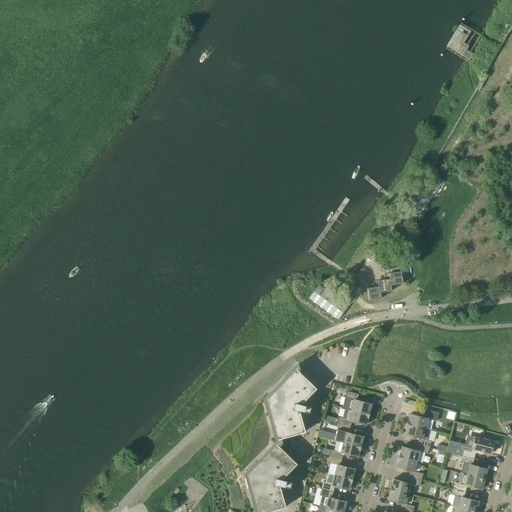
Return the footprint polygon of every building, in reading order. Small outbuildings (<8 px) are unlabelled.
[(443,181),(431,173),(408,206),(420,214),(443,181)] [(383,270),(388,270),(389,279),(377,281),(378,286),(367,288),(369,300),(381,298),(380,295),(382,295),(382,292),(391,291),(390,285),(402,283),(402,278),(406,277),(404,266),(383,270)] [(338,320),(339,318),(348,306),(318,285),(309,298),(338,320)] [(267,396),(265,402),(272,426),(274,426),(278,439),(304,432),(299,413),(300,411),(309,413),(311,408),(301,405),(302,403),(316,389),(295,368),(267,396)] [(348,398),(345,408),(368,414),(371,404),(357,400),(358,394),(346,391),(345,398),(348,398)] [(340,417),(338,424),(350,427),(352,421),(366,425),(368,414),(345,408),(343,418),(340,417)] [(433,421),(436,421),(438,413),(426,410),(424,418),(410,414),(407,424),(425,429),(430,430),(433,421)] [(321,429),(335,433),(339,419),(325,415),(321,429)] [(349,433),(350,427),(338,424),(336,430),(337,430),(334,441),(343,443),(343,442),(360,447),(363,436),(349,433)] [(430,430),(425,429),(407,424),(404,435),(419,439),(417,444),(429,447),(431,441),(428,440),(430,430)] [(332,438),(333,432),(318,430),(318,436),(332,438)] [(462,456),(473,459),(475,453),(481,455),(481,452),(490,454),(494,442),(490,441),(491,438),(480,435),(480,438),(474,437),(470,452),(463,450),(462,456)] [(357,457),(360,447),(343,442),(343,443),(340,452),(331,450),(329,456),(342,459),(343,454),(357,457)] [(401,446),(399,457),(416,461),(419,452),(428,454),(429,447),(417,444),(416,450),(401,446)] [(255,511),(267,511),(285,507),(280,488),(280,486),(290,488),(291,483),(282,480),(282,478),(296,464),(277,445),(267,455),(266,453),(247,471),(246,477),(255,511)] [(321,453),(329,455),(330,448),(322,447),(321,453)] [(340,465),(342,459),(329,456),(328,463),(337,465),(334,475),(352,479),(354,469),(340,465)] [(472,465),(473,459),(462,456),(460,462),(469,465),(467,475),(484,479),(487,469),(472,465)] [(414,471),(416,461),(399,457),(396,467),(410,471),(409,477),(415,478),(421,480),(423,474),(414,471)] [(467,475),(466,475),(460,473),(457,483),(455,482),(453,488),(465,492),(467,486),(481,489),(484,479),(467,475)] [(349,490),(352,479),(334,475),(332,485),(323,482),(321,489),(333,492),(335,486),(349,490)] [(421,480),(415,478),(409,477),(407,483),(393,479),(390,489),(408,494),(410,484),(420,486),(421,480)] [(464,497),(465,492),(453,488),(452,495),(455,496),(453,505),(458,507),(476,511),(478,501),(464,497)] [(332,498),(333,492),(321,489),(319,495),(328,498),(326,507),(343,511),(346,502),(332,498)] [(405,504),(408,494),(390,489),(388,500),(402,504),(400,509),(410,511),(412,511),(414,506),(405,504)]
